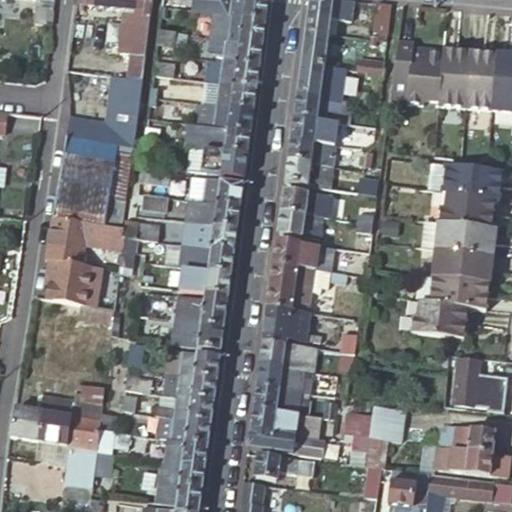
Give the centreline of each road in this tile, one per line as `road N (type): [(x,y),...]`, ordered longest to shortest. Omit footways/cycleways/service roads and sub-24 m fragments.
road 1 (unclassified): [(288,0),(217,511)]
road 2 (residential): [(0,450),(56,99),(64,0)]
